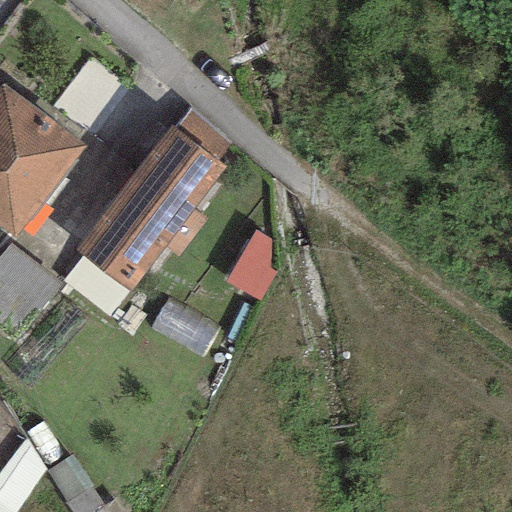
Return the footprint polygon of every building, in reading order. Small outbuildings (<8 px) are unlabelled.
[(0,228),(13,238),(83,147),(1,85),(0,85),(0,228)] [(188,111),(173,129),(215,163),(230,144),(188,111)] [(190,210),(223,167),(215,163),(173,129),(169,126),(74,251),(128,292),(162,247),(190,210)] [(204,221),(190,210),(162,247),(176,258),(204,221)] [(268,240),(253,231),(223,283),(258,301),(274,273),(269,269),(268,240)] [(0,331),(12,342),(61,284),(9,245),(0,255),(0,331)] [(200,357),(217,327),(167,299),(150,330),(200,357)] [(15,511),(43,469),(24,437),(0,471),(0,511),(15,511)] [(69,456),(45,472),(64,503),(88,487),(90,486),(69,456)] [(69,511),(103,511),(88,487),(64,503),(69,511)]
